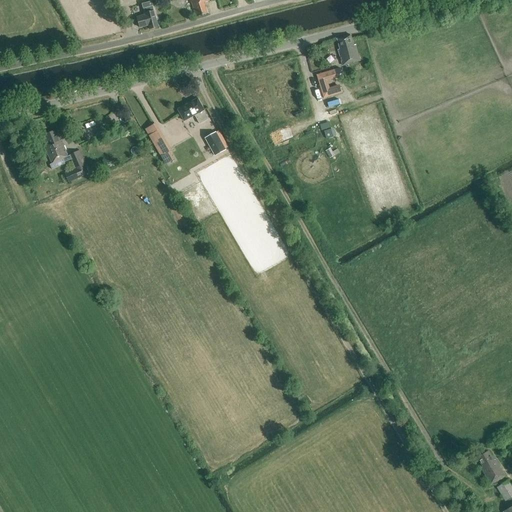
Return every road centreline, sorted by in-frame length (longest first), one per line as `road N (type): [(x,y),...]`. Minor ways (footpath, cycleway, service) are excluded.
road 1 (unclassified): [(0,118),(467,0)]
road 2 (unclassified): [(0,69),(284,0)]
